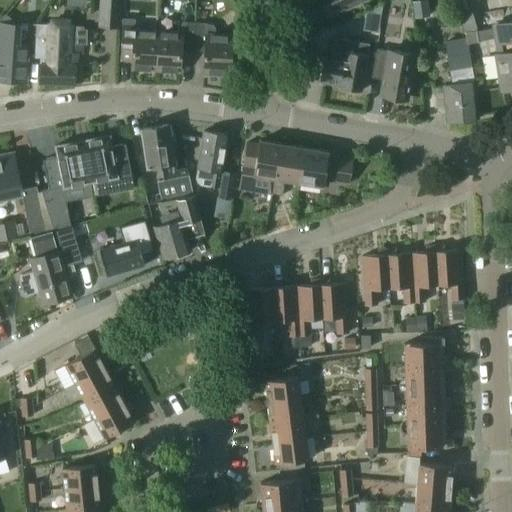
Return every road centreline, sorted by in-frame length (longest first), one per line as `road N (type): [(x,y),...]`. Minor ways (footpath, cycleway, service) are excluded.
road 1 (residential): [(410,146),(381,213),(141,292),(0,362)]
road 2 (residential): [(500,511),(492,168)]
road 3 (residential): [(0,116),(115,103),(259,115)]
road 4 (residential): [(154,511),(148,454),(156,425),(191,418),(211,434),(213,462),(189,475)]
road 5 (residential): [(259,115),(410,146)]
